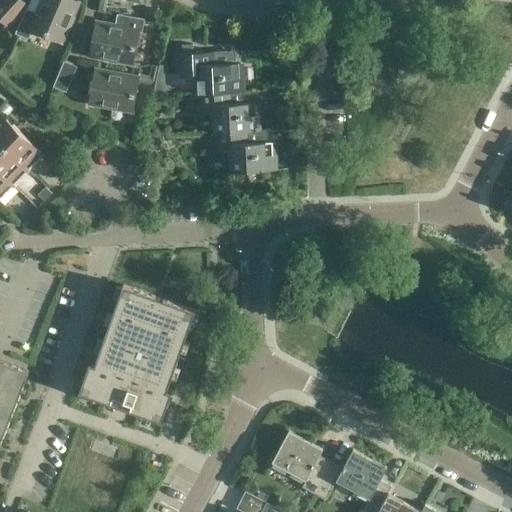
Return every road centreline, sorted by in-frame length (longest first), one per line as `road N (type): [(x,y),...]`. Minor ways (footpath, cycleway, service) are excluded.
road 1 (residential): [(511,495),(289,372),(261,365)]
road 2 (residential): [(36,245),(259,231)]
road 3 (residential): [(191,511),(261,365)]
road 4 (residential): [(317,217),(314,73)]
road 5 (residential): [(317,217),(454,217)]
road 6 (residential): [(261,365),(253,331),(259,231)]
road 7 (residential): [(454,217),(511,100)]
